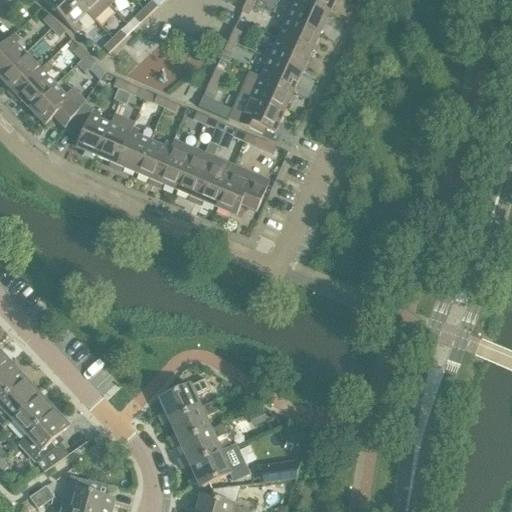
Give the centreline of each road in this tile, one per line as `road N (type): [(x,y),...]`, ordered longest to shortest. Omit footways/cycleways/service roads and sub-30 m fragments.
road 1 (residential): [(279,272),(46,172),(0,124)]
road 2 (residential): [(150,511),(143,463),(116,424),(0,300)]
road 3 (secondary): [(476,257),(445,300),(423,360),(426,405)]
road 4 (secondary): [(426,405),(451,369),(473,308),(476,257)]
road 5 (secondary): [(476,257),(511,132)]
road 6 (unclassified): [(279,272),(329,155)]
